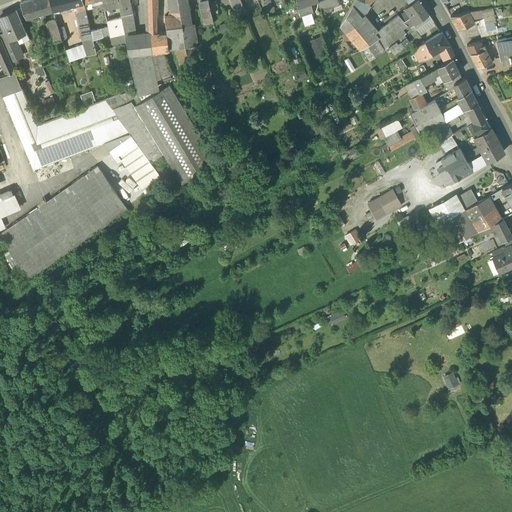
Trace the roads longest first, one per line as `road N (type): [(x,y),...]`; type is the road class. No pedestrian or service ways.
road 1 (track): [(235,511),(228,463),(251,389),(473,295)]
road 2 (track): [(511,438),(350,511)]
road 3 (tertiary): [(511,148),(428,0)]
